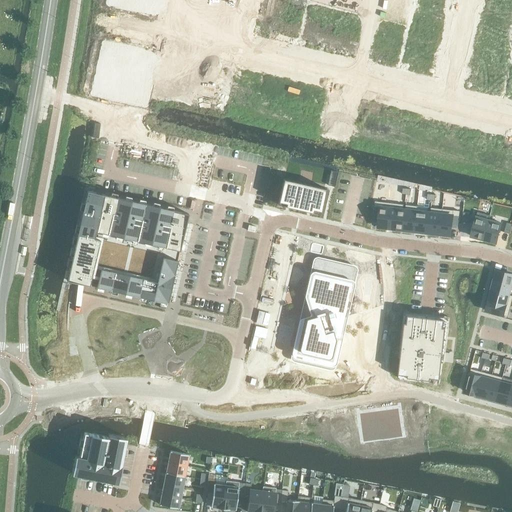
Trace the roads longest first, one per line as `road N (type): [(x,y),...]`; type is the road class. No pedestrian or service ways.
road 1 (residential): [(174,0),(166,32),(444,104)]
road 2 (tertiary): [(0,280),(50,0)]
road 3 (residential): [(95,393),(75,322),(81,295),(243,332)]
road 4 (residential): [(511,261),(274,219)]
road 5 (residential): [(243,332),(223,397),(155,388)]
